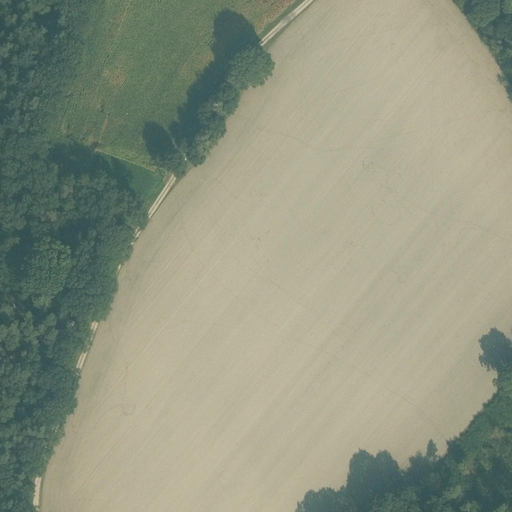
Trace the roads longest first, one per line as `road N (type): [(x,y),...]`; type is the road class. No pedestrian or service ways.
road 1 (track): [(141,219),(73,361),(43,444),(33,511)]
road 2 (track): [(318,0),(234,76),(141,219)]
road 3 (track): [(0,183),(141,219)]
